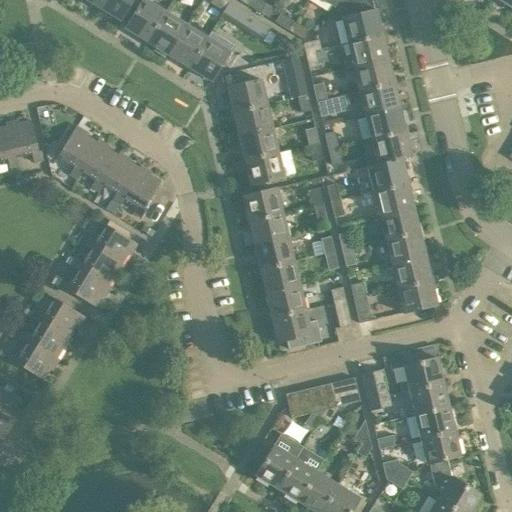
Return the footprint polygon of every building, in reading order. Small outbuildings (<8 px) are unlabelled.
[(82,0),(98,10),(103,0),(82,0)] [(103,0),(98,10),(120,23),(134,0),(103,0)] [(125,30),(147,44),(166,14),(143,0),(125,30)] [(212,0),(210,3),(225,12),(231,3),(225,0),(212,0)] [(258,0),(251,0),(248,6),(260,13),(265,4),(258,0)] [(346,12),(347,11),(353,0),(321,0),(335,8),(336,6),(346,12)] [(342,19),(348,44),(382,36),(376,11),(374,11),(370,0),(353,0),(347,11),(348,17),(342,19)] [(511,0),(498,0),(511,8),(511,0)] [(225,12),(223,16),(237,25),(245,12),(243,11),(231,3),(225,12)] [(290,31),(295,23),(280,13),(275,22),(290,31)] [(166,14),(147,44),(168,57),(187,27),(166,14)] [(295,23),(290,31),(302,39),(307,30),(295,23)] [(168,57),(189,70),(208,40),(187,27),(168,57)] [(354,68),(374,64),(388,60),(382,36),(348,44),(354,68)] [(230,54),(208,40),(189,70),(211,84),(230,54)] [(318,40),(313,41),(303,43),(305,54),(316,52),(321,50),(318,40)] [(316,52),(305,54),(309,69),(319,66),(316,52)] [(354,68),(359,92),(394,84),(388,60),(374,64),(354,68)] [(297,97),(307,95),(304,79),(293,81),(297,97)] [(227,88),(233,113),(267,105),(261,80),(227,88)] [(313,86),(316,102),(326,100),(322,84),(313,86)] [(400,108),(394,84),(359,92),(365,117),(400,108)] [(307,95),(297,97),(301,113),(311,110),(307,95)] [(329,115),(326,100),(316,102),(320,117),(329,115)] [(273,129),(267,105),(233,113),(239,137),(273,129)] [(365,117),(371,140),(405,132),(400,108),(365,117)] [(9,127),(16,159),(31,155),(33,162),(43,160),(40,151),(38,152),(30,122),(9,127)] [(9,168),(14,167),(18,166),(16,159),(9,127),(0,128),(0,162),(7,161),(9,168)] [(305,130),(309,147),(318,144),(315,128),(305,130)] [(68,129),(64,135),(69,137),(72,132),(68,129)] [(239,137),(244,162),(278,154),(273,129),(239,137)] [(82,173),(99,145),(74,130),(57,158),(74,168),(70,175),(78,180),(82,173)] [(324,134),(328,150),(338,148),(334,132),(324,134)] [(371,140),(377,165),(401,159),(411,157),(405,132),(371,140)] [(318,144),(309,147),(312,161),(322,159),(318,144)] [(99,193),(103,187),(120,158),(99,145),(82,173),(95,181),(91,188),(99,193)] [(341,164),(338,148),(328,150),(331,166),(341,164)] [(284,179),(284,177),(295,174),(290,151),(278,154),(244,162),(250,187),(284,179)] [(120,158),(103,187),(116,194),(112,201),(116,203),(119,205),(120,206),(124,200),(142,171),(120,158)] [(367,167),(373,192),(407,184),(401,159),(377,165),(367,167)] [(142,171),(124,200),(137,207),(133,214),(141,219),(146,211),(144,210),(161,182),(142,171)] [(326,186),(330,203),(340,200),(336,184),(326,186)] [(379,217),(405,211),(413,209),(407,184),(373,192),(379,217)] [(249,222),(255,221),(283,214),(277,188),(242,196),(249,222)] [(309,190),(312,207),(322,205),(318,188),(309,190)] [(343,215),(340,200),(330,203),(334,218),(343,215)] [(112,201),(109,206),(115,211),(119,205),(116,203),(112,201)] [(325,217),(322,205),(312,207),(315,219),(325,217)] [(379,217),(385,241),(419,233),(413,209),(405,211),(379,217)] [(254,246),(288,238),(283,214),(255,221),(249,222),(254,246)] [(91,250),(119,268),(135,243),(106,225),(96,242),(89,238),(87,242),(84,246),(91,250)] [(144,225),(141,230),(152,237),(155,232),(144,225)] [(338,235),(342,252),(352,250),(348,233),(338,235)] [(391,265),(418,258),(424,257),(419,233),(385,241),(391,265)] [(83,235),(78,242),(84,246),(87,242),(89,238),(83,235)] [(320,239),(324,255),(334,253),(330,237),(320,239)] [(260,270),(261,270),(294,262),(288,238),(254,246),(260,270)] [(72,267),(78,271),(107,288),(119,268),(91,250),(83,263),(76,259),(72,267)] [(355,264),(352,250),(342,252),(345,266),(355,264)] [(337,268),(334,253),(324,255),(328,270),(337,268)] [(69,257),(65,263),(71,266),(74,260),(69,257)] [(391,265),(396,289),(430,281),(424,257),(418,258),(391,265)] [(266,294),(272,293),(300,286),(294,262),(261,270),(260,270),(266,294)] [(95,307),(107,288),(78,271),(70,284),(63,280),(63,281),(58,289),(66,293),(68,290),(95,307)] [(55,277),(51,284),(58,289),(63,281),(55,277)] [(436,306),(430,281),(396,289),(402,314),(436,306)] [(353,299),(365,296),(362,284),(350,286),(353,299)] [(266,294),(271,318),(305,310),(300,286),(272,293),(266,294)] [(331,291),(334,304),(345,301),(343,288),(331,291)] [(365,296),(353,299),(359,324),(371,321),(365,296)] [(33,319),(40,323),(68,340),(82,316),(54,299),(44,315),(38,311),(33,319)] [(345,301),(334,304),(340,329),(351,326),(345,301)] [(316,321),(308,323),(305,310),(271,318),(277,343),(286,341),(288,350),(321,342),(316,321)] [(20,341),(26,345),(54,362),(68,340),(40,323),(32,336),(25,332),(20,341)] [(43,381),(54,362),(26,345),(19,357),(12,353),(7,362),(15,366),(16,364),(43,381)] [(400,393),(403,392),(442,382),(437,358),(403,366),(407,382),(398,384),(400,393)] [(367,401),(383,397),(388,396),(383,371),(361,376),(367,401)] [(354,378),(343,381),(349,404),(360,402),(354,378)] [(337,407),(338,407),(349,404),(343,381),(331,384),(337,407)] [(442,382),(403,392),(405,403),(411,401),(415,415),(448,407),(442,382)] [(331,384),(320,386),(325,410),(337,407),(331,384)] [(6,386),(2,392),(5,393),(8,395),(12,389),(6,386)] [(325,410),(320,386),(308,389),(314,413),(325,410)] [(308,389),(297,392),(302,415),(311,413),(314,413),(308,389)] [(1,391),(0,392),(0,438),(4,441),(21,413),(4,402),(9,396),(8,395),(5,393),(2,392),(1,391)] [(302,415),(297,392),(285,395),(291,418),(302,415)] [(383,397),(367,401),(370,411),(391,406),(388,396),(383,397)] [(327,425),(338,407),(337,407),(325,410),(319,420),(327,425)] [(420,439),(454,431),(448,407),(415,415),(420,439)] [(319,420),(325,410),(314,413),(311,413),(305,423),(314,429),(319,420)] [(362,444),(368,435),(365,421),(354,439),(362,444)] [(429,463),(446,459),(460,456),(454,431),(420,439),(426,464),(429,463)] [(365,458),(371,448),(368,435),(362,444),(357,453),(365,458)] [(394,446),(392,436),(376,440),(379,449),(394,446)] [(255,477),(277,490),(295,460),(273,447),(255,477)] [(323,461),(302,448),(295,460),(277,490),(298,503),(298,502),(316,473),(323,461)] [(446,459),(429,463),(435,488),(441,492),(437,500),(456,511),(470,511),(480,496),(451,478),(446,459)] [(393,473),(399,464),(398,460),(382,464),(386,480),(388,481),(393,473)] [(393,473),(407,481),(412,473),(399,464),(393,473)] [(313,511),(320,511),(329,498),(337,486),(316,473),(298,502),(298,503),(313,511)] [(393,473),(388,481),(402,490),(407,481),(393,473)] [(337,486),(329,498),(320,511),(351,511),(359,499),(337,486)] [(456,511),(437,500),(429,511),(456,511)]
